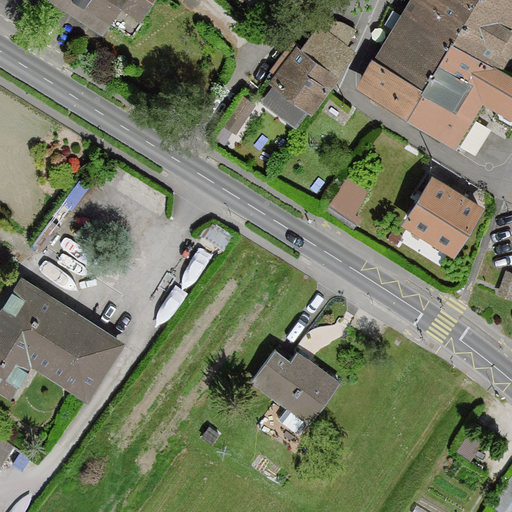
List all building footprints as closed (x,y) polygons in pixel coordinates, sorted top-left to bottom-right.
[(79,0),(107,19),(120,0),(127,0),(145,13),(153,0),(79,0)] [(418,0),(410,15),(452,38),(454,39),(476,0),(418,0)] [(511,0),(476,0),(454,39),(493,62),(511,29),(511,0)] [(425,84),(452,38),(410,15),(384,61),(425,84)] [(333,70),(351,47),(347,44),(356,28),(348,23),(332,20),(322,22),(302,47),(316,57),(333,70)] [(454,39),(452,38),(425,84),(407,113),(447,139),(449,137),(459,144),(487,98),(490,93),(479,86),(492,63),(493,62),(454,39)] [(307,70),(316,57),(302,47),(295,42),(277,66),(284,71),(277,80),(280,82),(267,101),(298,124),(327,85),(307,70)] [(333,70),(316,57),(307,70),(327,85),(336,72),(333,70)] [(407,113),(425,84),(384,61),(368,89),(407,113)] [(511,74),(492,63),(479,86),(490,93),(487,98),(495,103),(498,98),(504,101),(495,116),(511,125),(511,74)] [(245,114),(236,108),(226,123),(235,129),(245,114)] [(367,190),(350,178),(338,194),(357,207),(367,190)] [(484,209),(435,179),(407,225),(455,255),(484,209)] [(357,207),(338,194),(334,202),(352,213),(357,207)] [(352,213),(334,202),(328,210),(354,226),(360,218),(352,213)] [(511,271),(507,270),(499,294),(511,298),(511,271)] [(0,316),(0,383),(8,389),(29,355),(85,391),(117,340),(24,280),(0,316)] [(276,348),(254,378),(287,403),(293,396),(316,413),(339,381),(309,358),(302,367),(276,348)] [(293,396),(287,403),(289,404),(280,418),(301,433),(316,413),(293,396)] [(0,467),(14,446),(0,436),(0,467)] [(511,479),(498,499),(511,509),(511,479)]
